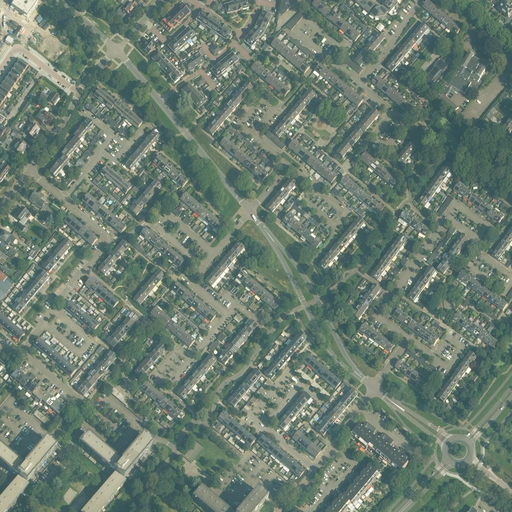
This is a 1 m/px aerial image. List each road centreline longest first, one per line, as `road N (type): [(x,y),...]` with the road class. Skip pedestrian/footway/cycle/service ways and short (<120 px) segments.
road 1 (residential): [(268,234),(318,335),(358,375)]
road 2 (residential): [(358,375),(305,278),(268,234)]
road 3 (residential): [(51,309),(107,236),(65,201)]
road 4 (residential): [(250,211),(159,101)]
road 5 (residential): [(213,254),(168,215),(158,227),(203,265)]
road 6 (residential): [(378,316),(448,218)]
